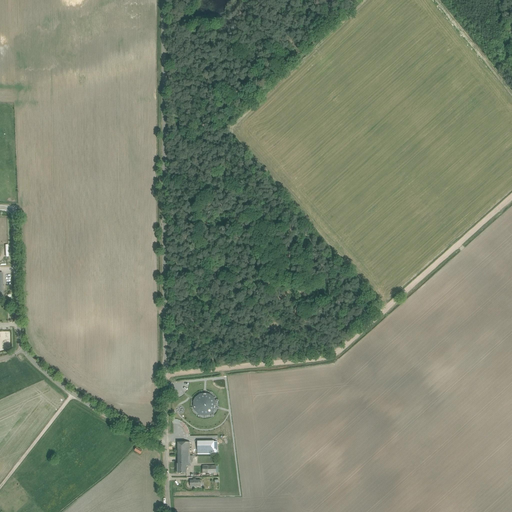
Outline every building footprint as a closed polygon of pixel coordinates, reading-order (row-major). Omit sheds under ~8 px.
[(201,396),(197,399),(196,404),(196,408),(199,413),(203,415),(208,415),(212,414),(215,411),(217,406),(216,402),(214,398),(209,395),(205,394),(201,396)] [(179,420),(186,440),(206,433),(199,414),(179,420)] [(218,455),(217,436),(211,437),(211,442),(197,442),(197,455),(218,455)] [(190,456),(190,442),(177,442),(177,456),(190,456)] [(190,456),(177,456),(178,473),(186,473),(186,465),(190,465),(190,456)]
